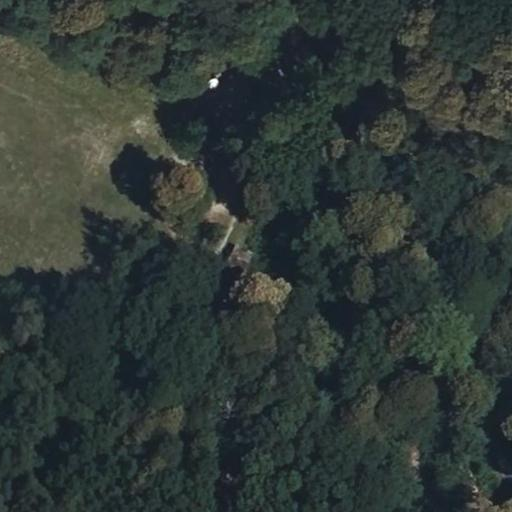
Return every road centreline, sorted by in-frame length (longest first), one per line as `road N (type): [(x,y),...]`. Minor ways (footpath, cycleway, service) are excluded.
road 1 (track): [(511,494),(298,0)]
road 2 (track): [(298,0),(313,53),(323,290)]
road 3 (track): [(323,290),(345,511)]
